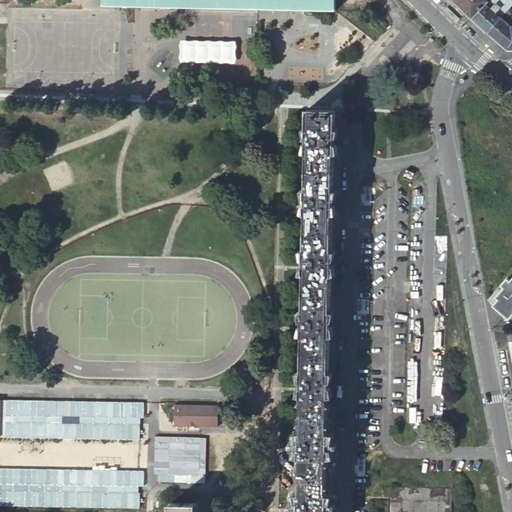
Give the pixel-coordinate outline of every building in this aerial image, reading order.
[(104,0),(104,3),(258,7),(338,9),(337,0),(104,0)] [(486,0),(452,0),(456,3),(470,18),(487,1),(486,0)] [(488,0),(487,1),(470,18),(472,19),(472,20),(487,33),(500,17),(492,10),(502,0),(488,0)] [(511,4),(511,0),(502,0),(492,10),(500,17),(511,4)] [(500,17),(487,33),(497,41),(507,50),(511,49),(511,26),(510,27),(500,17)] [(236,42),(184,41),(184,60),(236,61),(236,42)] [(325,511),(336,110),(308,110),(298,511),(325,511)] [(511,277),(508,282),(505,280),(487,301),(489,303),(491,302),(499,309),(498,311),(508,319),(511,314),(511,311),(511,312),(511,311),(511,277)] [(180,400),(171,400),(169,424),(218,424),(218,401),(180,400)] [(451,511),(452,489),(418,487),(418,491),(404,491),(404,500),(395,500),(395,503),(391,503),(390,511),(451,511)] [(196,509),(196,500),(175,500),(175,508),(170,508),(169,511),(199,511),(199,509),(196,509)]
